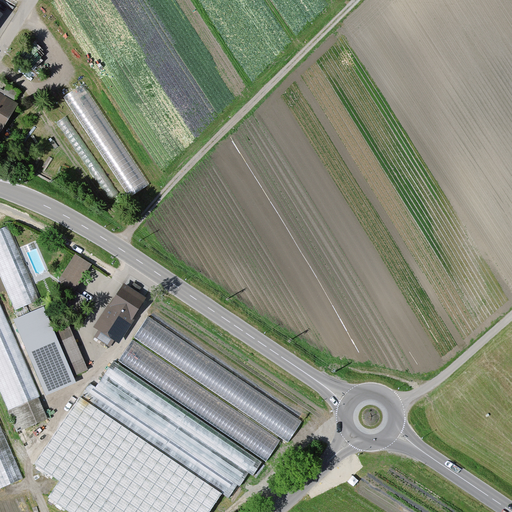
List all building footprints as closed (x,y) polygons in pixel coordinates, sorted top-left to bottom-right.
[(52,20),(78,60),(105,43),(80,3),(52,20)] [(15,98),(19,92),(7,85),(3,91),(7,93),(4,98),(0,96),(0,128),(14,105),(13,104),(16,99),(15,98)] [(83,88),(65,100),(131,199),(150,187),(83,88)] [(8,225),(0,228),(0,275),(15,310),(40,300),(8,225)] [(76,286),(89,265),(75,256),(62,277),(76,286)] [(131,318),(143,299),(125,287),(124,286),(123,287),(111,306),(112,306),(98,328),(100,329),(95,336),(110,346),(115,338),(116,339),(130,318),(131,318)] [(0,391),(17,430),(45,419),(36,399),(40,397),(0,304),(0,391)] [(45,388),(70,377),(52,334),(43,311),(17,322),(45,388)] [(288,442),(302,421),(148,317),(134,337),(288,442)] [(68,327),(52,334),(70,377),(86,370),(68,327)] [(132,340),(119,360),(266,462),(280,441),(132,340)] [(253,476),(262,462),(114,361),(96,388),(89,383),(35,464),(59,481),(48,497),(69,511),(209,511),(222,493),(229,498),(237,485),(240,486),(248,473),(253,476)] [(0,425),(0,488),(23,478),(0,425)]
